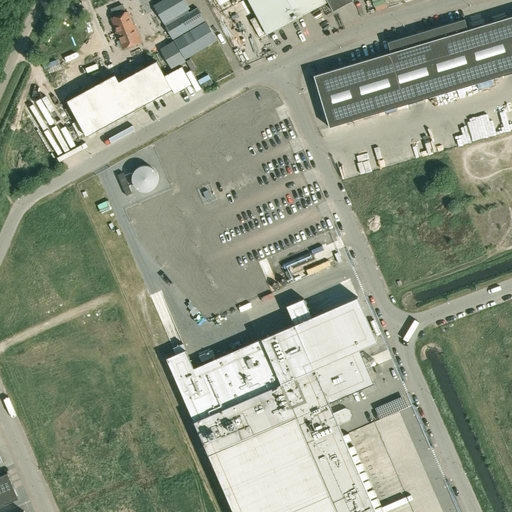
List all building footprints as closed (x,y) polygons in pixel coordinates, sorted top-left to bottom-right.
[(163,0),(153,6),(163,23),(187,9),(181,0),(163,0)] [(352,0),(248,0),(267,34),(328,2),(333,11),(353,1),(352,0)] [(122,5),(111,10),(114,17),(112,18),(117,32),(116,32),(123,49),(141,42),(135,25),(133,25),(128,12),(125,13),(122,5)] [(198,8),(166,27),(173,40),(206,21),(198,8)] [(215,27),(220,24),(215,16),(210,19),(215,27)] [(390,53),(314,75),(329,127),(511,72),(511,16),(468,29),(464,19),(387,42),(390,53)] [(206,22),(174,41),(185,58),(217,40),(206,22)] [(185,60),(174,41),(160,49),(171,69),(185,60)] [(133,69),(156,60),(152,50),(129,60),(133,69)] [(115,74),(67,101),(86,136),(134,110),(135,112),(145,107),(144,105),(172,89),(165,76),(157,61),(119,81),(115,74)] [(182,66),(165,76),(172,89),(174,93),(192,84),(182,66)] [(117,175),(126,196),(132,193),(123,173),(117,175)] [(511,344),(468,363),(511,463),(511,344)] [(314,369),(194,421),(233,511),(376,511),(338,425),(350,420),(349,419),(351,415),(340,410),(333,413),(329,403),(374,383),(359,349),(314,369)] [(212,350),(199,356),(202,361),(214,356),(212,350)] [(349,428),(343,430),(346,442),(353,440),(349,428)] [(419,447),(415,451),(439,476),(443,471),(419,447)] [(0,476),(0,506),(19,498),(7,473),(0,476)]
